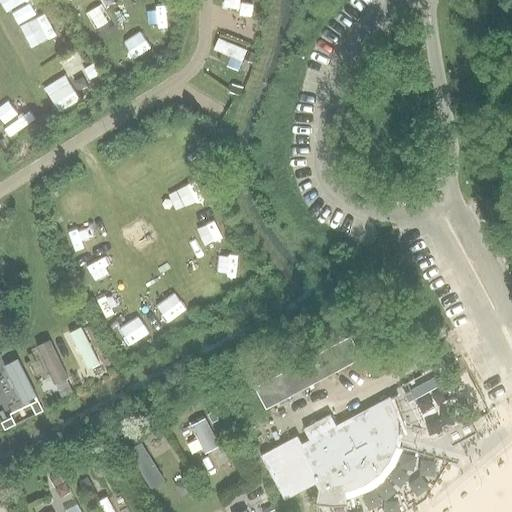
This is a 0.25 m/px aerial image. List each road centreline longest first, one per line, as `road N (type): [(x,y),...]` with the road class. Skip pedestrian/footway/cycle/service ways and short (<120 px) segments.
road 1 (unclassified): [(404,0),(348,64),(332,127),(332,177),(344,197),(388,215),(425,211),(448,186)]
road 2 (unclassified): [(448,186),(455,168),(429,0)]
